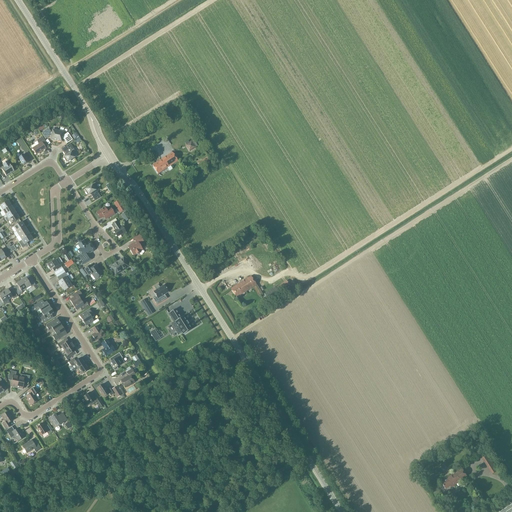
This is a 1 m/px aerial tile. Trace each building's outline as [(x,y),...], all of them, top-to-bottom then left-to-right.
[(56,141),(58,131),(52,130),(52,132),(50,132),(48,129),(41,133),(45,139),(50,136),(51,136),(50,139),(56,141)] [(58,131),(56,141),(61,142),(62,139),(63,139),(66,144),(72,140),(68,133),(64,135),(63,135),(63,132),(58,131)] [(39,144),(32,149),(36,155),(46,149),(43,145),(46,143),(42,137),(36,141),(39,144)] [(189,152),(200,145),(198,143),(196,144),(193,140),(185,145),(189,152)] [(66,163),(74,157),(73,155),(76,153),(70,144),(64,148),(66,150),(63,152),(66,156),(63,157),(66,163)] [(157,174),(177,161),(172,152),(152,165),(157,174)] [(26,153),(18,158),(23,165),(28,162),(27,160),(30,158),(26,153)] [(200,168),(211,162),(208,157),(197,163),(200,168)] [(9,164),(7,161),(2,164),(4,167),(1,169),(6,176),(14,171),(9,164)] [(87,195),(90,194),(94,201),(100,197),(97,192),(99,190),(95,184),(92,185),(84,190),(87,195)] [(0,206),(2,211),(11,205),(8,201),(0,205),(0,206)] [(115,206),(120,213),(120,212),(121,213),(126,210),(120,202),(115,206)] [(5,215),(13,210),(11,205),(2,211),(5,215)] [(104,207),(96,213),(100,219),(106,215),(108,218),(114,214),(110,208),(106,210),(104,207)] [(6,220),(16,214),(13,210),(5,215),(7,217),(5,218),(6,220)] [(121,215),(125,222),(130,218),(126,211),(121,215)] [(7,222),(9,221),(11,224),(19,218),(16,214),(6,220),(7,222)] [(117,221),(111,225),(115,230),(113,231),(117,237),(120,235),(121,235),(125,232),(122,226),(120,227),(117,221)] [(16,231),(24,226),(21,222),(13,227),(16,231)] [(18,236),(27,231),(24,226),(16,231),(18,236)] [(21,240),(29,235),(27,231),(18,236),(21,240)] [(27,243),(32,239),(29,235),(21,240),(18,242),(22,249),(28,245),(27,243)] [(135,243),(128,247),(133,255),(136,253),(136,254),(138,254),(139,253),(139,252),(139,251),(142,249),(138,244),(143,241),(139,235),(133,239),(135,243)] [(81,256),(77,258),(81,265),(91,259),(87,254),(93,251),(88,243),(86,245),(83,241),(78,244),(80,248),(77,250),(81,256)] [(0,250),(0,259),(1,261),(6,258),(5,256),(8,254),(5,248),(1,250),(0,250)] [(110,266),(115,275),(128,266),(123,258),(110,266)] [(50,262),(46,264),(50,270),(52,269),(54,272),(62,268),(59,264),(58,265),(55,260),(51,263),(50,262)] [(90,265),(84,269),(89,276),(91,274),(95,280),(103,275),(102,274),(103,273),(101,271),(100,271),(96,265),(92,268),(90,265)] [(65,272),(57,277),(60,281),(58,282),(61,287),(69,282),(70,281),(67,276),(65,272)] [(236,297),(256,285),(250,276),(230,289),(236,297)] [(27,290),(35,285),(30,277),(27,279),(25,278),(21,281),(26,289),(27,291),(27,290)] [(21,291),(26,289),(21,281),(16,284),(17,285),(14,288),(18,295),(22,293),(21,291)] [(286,281),(276,287),(278,292),(289,285),(286,281)] [(69,282),(61,287),(64,291),(66,290),(68,294),(75,289),(73,285),(71,286),(69,282)] [(157,285),(154,287),(155,290),(153,292),(155,296),(152,298),(156,305),(166,299),(163,295),(168,292),(164,285),(159,288),(157,285)] [(274,287),(264,294),(267,300),(278,293),(274,287)] [(2,292),(8,300),(12,297),(13,299),(17,296),(12,289),(8,291),(7,289),(2,292)] [(73,305),(81,300),(79,298),(82,296),(79,291),(74,294),(75,297),(69,300),(73,305)] [(81,300),(73,305),(76,311),(82,307),(83,309),(89,306),(85,301),(82,303),(81,300)] [(41,313),(49,308),(46,302),(44,304),(42,301),(33,306),(36,311),(39,309),(41,313)] [(49,308),(41,313),(43,316),(40,318),(43,323),(53,317),(51,314),(53,313),(49,308)] [(89,309),(79,316),(86,326),(93,321),(90,315),(92,314),(89,309)] [(175,309),(169,312),(170,313),(168,314),(172,320),(173,319),(175,321),(171,324),(174,329),(178,327),(183,334),(191,329),(183,316),(180,318),(178,316),(179,315),(175,309)] [(53,331),(61,326),(56,319),(45,326),(48,330),(52,328),(53,331)] [(61,326),(53,331),(55,334),(52,336),(55,341),(66,334),(61,326)] [(94,333),(92,335),(95,341),(104,335),(100,329),(99,330),(97,326),(92,329),(94,333)] [(155,345),(161,342),(156,331),(151,334),(155,345)] [(64,351),(72,345),(71,343),(72,342),(70,340),(65,343),(63,340),(57,344),(60,349),(62,348),(64,351)] [(102,350),(102,352),(102,353),(102,354),(103,354),(103,355),(104,355),(105,355),(106,357),(115,351),(110,345),(107,340),(101,344),(104,349),(102,350)] [(72,345),(64,351),(66,354),(64,355),(67,360),(73,356),(71,353),(76,350),(75,347),(74,347),(72,345)] [(124,362),(122,358),(119,353),(114,356),(115,359),(109,363),(114,371),(118,369),(117,367),(124,362)] [(77,369),(85,363),(81,357),(75,361),(74,359),(68,362),(70,365),(73,363),(77,369)] [(136,369),(142,365),(139,360),(133,364),(136,369)] [(85,363),(77,369),(81,375),(89,369),(85,363)] [(128,376),(121,381),(125,388),(134,382),(131,377),(135,375),(132,369),(126,373),(128,376)] [(16,388),(19,377),(15,376),(16,372),(10,371),(8,380),(12,381),(10,387),(16,388)] [(71,373),(64,377),(67,381),(73,377),(71,373)] [(29,376),(22,375),(19,374),(19,377),(16,388),(22,389),(23,383),(28,384),(29,376)] [(110,388),(107,390),(103,384),(97,388),(103,397),(109,394),(110,396),(113,394),(110,388)] [(116,386),(112,389),(117,398),(121,395),(116,386)] [(28,400),(31,405),(38,401),(34,395),(36,393),(33,388),(28,391),(29,394),(26,396),(28,400)] [(89,393),(84,396),(89,404),(90,406),(94,404),(92,402),(94,400),(89,393)] [(8,412),(1,416),(5,422),(2,424),(5,429),(11,426),(9,423),(13,420),(8,412)] [(55,415),(48,419),(54,428),(56,430),(58,431),(59,430),(59,428),(58,426),(66,420),(62,413),(56,417),(55,415)] [(39,433),(41,436),(47,432),(49,434),(52,432),(48,427),(46,429),(42,423),(38,425),(39,426),(37,427),(40,432),(39,433)] [(6,430),(11,438),(14,436),(18,442),(24,438),(18,428),(14,430),(11,427),(6,430)] [(33,449),(35,452),(41,449),(37,443),(34,445),(31,441),(22,446),(26,453),(33,449)] [(482,458),(492,474),(497,471),(487,455),(482,458)] [(450,487),(467,477),(462,469),(446,478),(447,479),(441,483),(445,489),(450,486),(450,487)]
